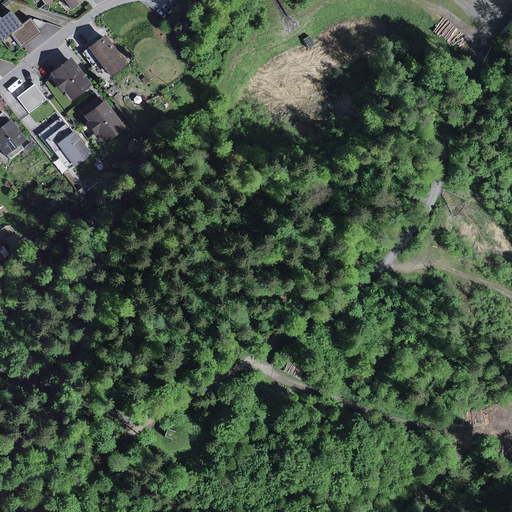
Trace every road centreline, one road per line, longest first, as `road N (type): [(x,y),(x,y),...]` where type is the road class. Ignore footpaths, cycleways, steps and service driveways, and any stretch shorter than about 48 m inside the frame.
road 1 (track): [(252,354),(333,308),(396,253),(431,203),(465,89),(511,20)]
road 2 (track): [(252,354),(128,447),(85,511)]
road 3 (track): [(465,427),(376,413),(252,354)]
road 4 (residential): [(0,85),(96,11),(124,0)]
road 5 (track): [(0,387),(128,447)]
road 6 (track): [(386,262),(442,266),(511,289)]
